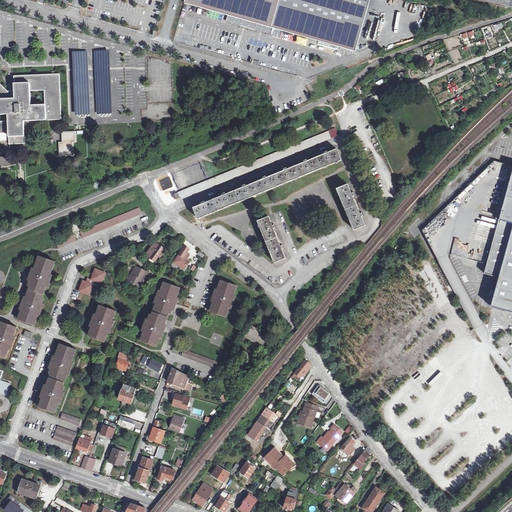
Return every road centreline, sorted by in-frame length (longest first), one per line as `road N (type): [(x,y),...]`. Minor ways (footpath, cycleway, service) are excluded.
road 1 (residential): [(166,215),(151,233),(76,264),(8,450)]
road 2 (residential): [(275,292),(366,437),(437,511)]
road 3 (residential): [(340,138),(375,227),(275,292)]
road 4 (residential): [(162,212),(340,138)]
road 5 (residential): [(0,234),(137,176),(162,212)]
road 6 (unclassified): [(0,0),(159,46)]
road 7 (track): [(404,231),(310,350)]
road 8 (residential): [(125,492),(171,357)]
road 9 (unclassified): [(159,46),(272,79),(287,93)]
road 10 (residential): [(166,215),(275,292)]
road 11 (secondary): [(8,450),(125,492)]
